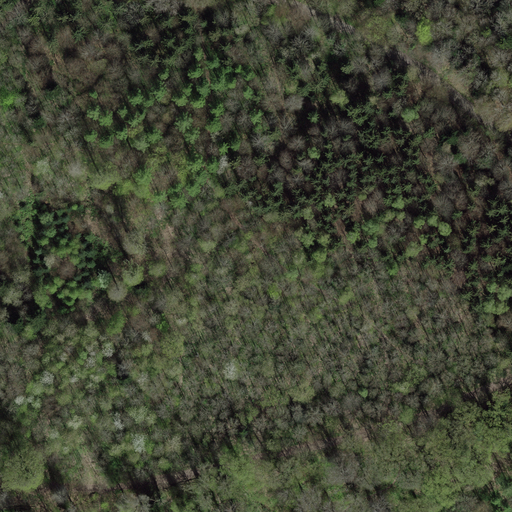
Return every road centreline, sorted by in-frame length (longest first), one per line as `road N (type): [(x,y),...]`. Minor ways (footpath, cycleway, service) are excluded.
road 1 (track): [(0,484),(92,490),(415,417),(511,378)]
road 2 (track): [(191,0),(194,131),(92,490)]
road 3 (track): [(511,138),(356,35),(271,0)]
